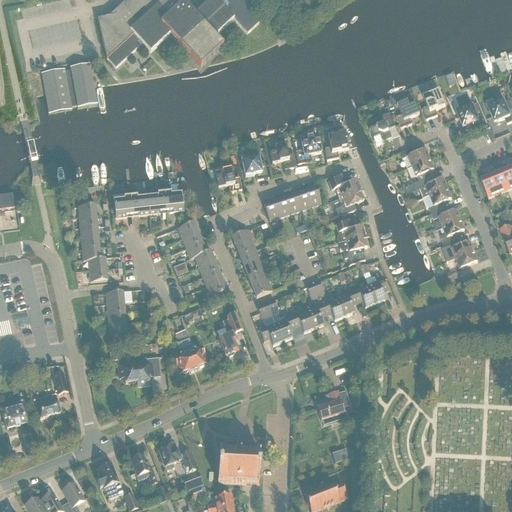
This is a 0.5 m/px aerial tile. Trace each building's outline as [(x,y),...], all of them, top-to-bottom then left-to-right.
[(135,0),(137,1),(125,12),(123,9),(115,17),(108,18),(97,21),(102,44),(103,48),(105,60),(115,70),(141,46),(149,55),(169,36),(190,59),(199,69),(200,69),(201,68),(222,48),(214,39),(216,37),(233,21),(246,36),(258,25),(252,0),(215,0),(214,0),(211,0),(204,8),(201,10),(193,17),(183,6),(180,3),(177,0),(135,0)] [(89,67),(69,70),(69,72),(76,108),(76,111),(96,107),(93,89),(91,76),(90,71),(89,67)] [(64,71),(40,75),(44,96),(47,116),(71,112),(71,109),(64,73),(64,71)] [(426,122),(437,118),(435,112),(445,108),(439,92),(423,99),(427,109),(422,111),(426,122)] [(504,104),(502,99),(486,105),(494,125),(504,121),(507,126),(511,123),(511,107),(510,102),(504,104)] [(401,131),(412,126),(409,121),(420,116),(413,101),(397,107),(402,117),(396,120),(401,131)] [(487,128),(482,116),(478,106),(456,114),(463,130),(473,126),(476,132),(487,128)] [(376,148),(392,142),(388,132),(395,129),(389,114),(380,117),(381,120),(377,121),(380,128),(370,133),(376,148)] [(338,161),(337,155),(347,152),(342,129),(326,132),(329,150),(324,151),(326,163),(338,161)] [(297,167),(311,164),(309,158),(320,155),(317,139),(298,142),(301,154),(295,155),(297,167)] [(287,157),(285,146),(268,150),(271,166),(282,164),(284,172),(296,170),(293,156),(287,157)] [(412,169),(429,162),(425,151),(415,156),(413,150),(400,155),(402,161),(408,159),(412,169)] [(256,183),(268,180),(265,163),(259,164),(258,159),(241,162),(242,168),(243,174),(244,179),(255,177),(256,183)] [(413,187),(426,181),(424,176),(434,172),(429,162),(412,169),(416,178),(411,181),(413,187)] [(233,182),(230,171),(214,174),(217,191),(228,189),(229,195),(241,193),(238,180),(233,182)] [(504,173),(500,175),(507,193),(511,190),(511,177),(509,171),(504,173)] [(495,176),(491,178),(498,196),(507,193),(500,175),(495,176)] [(341,200),(358,192),(354,182),(347,185),(344,177),(328,184),(332,193),(337,190),(341,200)] [(485,181),(480,183),(488,201),(498,196),(491,178),(485,181)] [(430,198),(447,191),(443,181),(428,187),(426,181),(413,187),(415,193),(419,191),(423,201),(430,198)] [(315,190),(304,193),(310,210),(321,206),(315,190)] [(431,216),(444,211),(441,206),(451,201),(447,191),(430,198),(434,208),(428,210),(431,216)] [(340,219),(342,218),(355,212),(353,207),(363,203),(358,192),(341,200),(345,209),(337,213),(340,219)] [(294,197),(300,213),(310,210),(304,193),(294,197)] [(163,195),(165,212),(172,211),(172,215),(183,213),(181,196),(170,197),(170,194),(163,195)] [(159,212),(165,212),(163,195),(157,196),(157,198),(147,199),(149,217),(159,216),(159,212)] [(11,197),(0,198),(0,212),(13,211),(11,197)] [(132,215),(130,199),(123,199),(122,197),(112,198),(115,221),(126,220),(125,216),(132,215)] [(294,197),(284,200),(290,217),(300,213),(294,197)] [(149,217),(147,199),(137,200),(136,198),(130,199),(132,215),(138,215),(138,218),(149,217)] [(279,220),(290,217),(284,200),(274,204),(279,220)] [(274,204),(263,208),(269,224),(279,220),(274,204)] [(96,219),(95,208),(77,209),(78,220),(96,219)] [(443,230),(460,222),(456,212),(446,216),(444,211),(431,216),(431,218),(433,221),(433,222),(439,220),(443,230)] [(79,231),(97,229),(96,219),(78,220),(79,231)] [(444,248),(457,242),(454,237),(464,233),(460,222),(443,230),(445,235),(440,239),(444,248)] [(197,235),(193,225),(177,231),(181,242),(197,235)] [(346,243),(364,239),(361,228),(351,231),(349,225),(336,228),(337,235),(337,237),(336,239),(337,241),(337,243),(338,245),(346,243)] [(511,255),(511,231),(511,229),(510,227),(499,232),(509,256),(511,255)] [(98,240),(97,229),(79,231),(80,242),(98,240)] [(251,243),(247,233),(231,239),(235,250),(251,243)] [(197,235),(181,242),(185,252),(201,245),(197,235)] [(347,261),(349,268),(358,264),(364,263),(361,251),(366,250),(364,239),(346,243),(338,245),(338,247),(338,249),(339,251),(340,253),(342,255),(344,262),(347,261)] [(81,253),(99,251),(98,240),(80,242),(81,253)] [(456,261),(473,254),(469,244),(459,248),(457,242),(444,248),(445,250),(442,251),(445,259),(454,256),(456,261)] [(235,250),(239,260),(255,253),(251,243),(235,250)] [(205,255),(201,245),(185,252),(189,262),(194,260),(205,255)] [(82,264),(87,263),(100,262),(100,261),(99,251),(81,253),(82,264)] [(214,263),(210,253),(205,255),(194,260),(198,270),(214,263)] [(243,270),(259,263),(255,253),(239,260),(243,270)] [(473,254),(456,261),(460,271),(477,264),(473,254)] [(104,261),(100,261),(100,262),(87,263),(88,274),(106,272),(104,261)] [(198,270),(202,280),(218,273),(214,263),(198,270)] [(243,270),(247,280),(263,273),(259,263),(243,270)] [(184,265),(173,269),(175,273),(186,269),(184,265)] [(362,278),(369,275),(365,267),(358,270),(362,278)] [(106,272),(88,274),(89,285),(107,283),(106,272)] [(218,273),(202,280),(206,290),(222,284),(218,273)] [(267,283),(263,273),(247,280),(251,290),(267,283)] [(339,285),(345,283),(342,275),(336,277),(339,285)] [(443,285),(453,281),(451,275),(438,280),(440,286),(443,285)] [(367,288),(374,306),(384,302),(381,296),(387,293),(382,280),(375,282),(376,284),(367,288)] [(251,290),(256,300),(272,294),(267,283),(251,290)] [(222,284),(206,290),(210,300),(226,294),(222,284)] [(312,287),(317,300),(324,297),(319,284),(312,287)] [(311,303),(317,300),(312,287),(306,290),(311,303)] [(364,310),(374,306),(367,288),(357,292),(357,290),(350,292),(356,306),(362,304),(364,310)] [(350,308),(356,306),(350,292),(344,295),(345,297),(336,301),(343,319),(353,315),(350,308)] [(123,305),(122,294),(105,296),(106,307),(123,305)] [(334,323),(343,319),(336,301),(327,304),(326,303),(320,305),(325,319),(331,316),(334,323)] [(280,316),(275,303),(266,307),(271,320),(280,316)] [(124,316),(123,305),(106,307),(107,318),(124,316)] [(320,321),(325,319),(320,305),(313,308),(314,309),(305,313),(313,332),(322,328),(320,321)] [(271,320),(266,307),(257,310),(262,323),(271,320)] [(303,336),(313,332),(305,313),(296,317),(295,315),(289,318),(294,331),(300,329),(303,336)] [(192,315),(182,319),(184,324),(192,321),(192,315)] [(108,329),(125,327),(124,316),(107,318),(108,329)] [(222,324),(227,338),(219,341),(225,359),(226,358),(228,359),(232,358),(233,356),(234,355),(238,353),(234,344),(236,343),(234,336),(242,333),(235,316),(226,319),(227,322),(222,324)] [(289,334),(294,331),(289,318),(283,320),(283,322),(274,326),(282,344),(291,340),(289,334)] [(272,348),(282,344),(274,326),(265,330),(264,328),(258,331),(263,344),(269,342),(272,348)] [(125,327),(108,329),(109,340),(126,338),(125,327)] [(178,346),(182,344),(188,342),(184,332),(174,336),(178,346)] [(188,342),(182,344),(193,371),(197,369),(198,371),(205,368),(204,367),(206,366),(203,357),(203,356),(201,352),(200,350),(192,353),(188,342)] [(182,344),(178,346),(177,346),(181,357),(173,360),(174,362),(173,362),(175,367),(176,367),(179,376),(183,375),(183,376),(188,375),(187,373),(193,371),(182,344)] [(135,371),(135,366),(125,367),(123,354),(109,355),(110,363),(117,362),(118,367),(117,367),(119,379),(124,378),(124,386),(136,384),(135,371)] [(136,384),(137,389),(149,388),(148,381),(160,379),(158,360),(146,362),(147,369),(135,371),(136,384)] [(57,397),(68,394),(62,374),(52,377),(57,397)] [(345,394),(337,396),(337,395),(325,399),(328,408),(317,411),(320,423),(335,419),(337,424),(347,421),(345,415),(343,416),(342,410),(350,408),(345,392),(344,392),(345,394)] [(39,422),(60,416),(55,397),(34,403),(39,422)] [(15,429),(20,428),(20,427),(28,425),(23,406),(1,412),(6,431),(15,429)] [(158,453),(164,469),(165,469),(167,473),(174,470),(172,466),(177,464),(176,462),(180,461),(180,460),(182,460),(181,457),(179,458),(176,451),(172,453),(170,448),(158,453)] [(217,485),(258,487),(259,455),(219,453),(217,485)] [(184,456),(181,457),(182,460),(185,467),(183,468),(185,475),(188,474),(188,475),(195,472),(188,454),(184,456)] [(144,463),(142,459),(130,464),(137,480),(144,477),(145,479),(148,478),(151,487),(157,485),(150,469),(148,470),(147,468),(145,463),(144,463)] [(118,486),(111,467),(103,470),(102,470),(99,471),(98,472),(96,473),(99,481),(96,482),(99,491),(102,489),(103,492),(103,491),(108,503),(123,497),(118,486)] [(340,484),(304,499),(308,511),(318,511),(347,501),(340,484)] [(68,504),(64,507),(66,511),(77,511),(75,508),(84,503),(74,486),(62,493),(68,504)] [(201,490),(190,494),(193,500),(203,496),(201,490)] [(66,511),(64,507),(60,509),(52,496),(38,504),(41,510),(44,509),(45,511),(66,511)] [(123,500),(127,511),(134,511),(138,510),(132,496),(123,500)] [(206,508),(206,511),(211,511),(232,509),(231,497),(215,500),(216,507),(206,508)] [(38,504),(36,501),(25,508),(27,511),(45,511),(44,509),(41,510),(38,504)]
